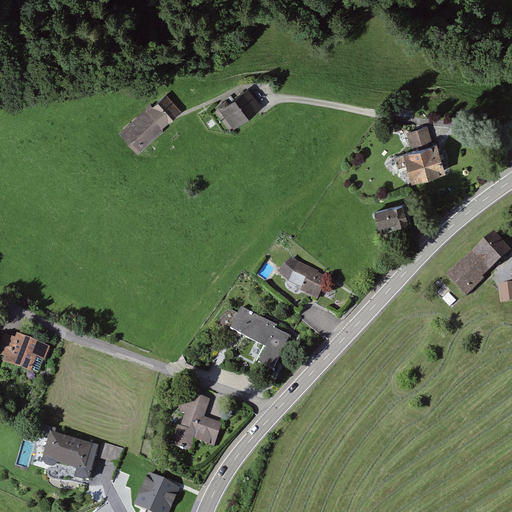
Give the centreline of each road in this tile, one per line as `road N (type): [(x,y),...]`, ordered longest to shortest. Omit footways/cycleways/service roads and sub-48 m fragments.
road 1 (tertiary): [(272,414),(447,230),(511,181)]
road 2 (residential): [(272,414),(0,302)]
